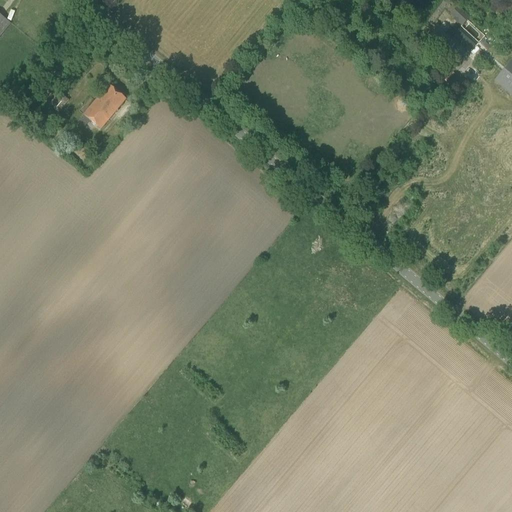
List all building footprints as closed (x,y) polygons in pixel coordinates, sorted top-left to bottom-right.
[(450,15),(453,18),(452,20),(457,24),(458,23),(462,26),(470,18),(465,13),(458,6),(453,12),(450,15)] [(0,36),(10,23),(0,14),(0,36)] [(441,32),(437,28),(436,30),(429,37),(426,40),(456,67),(467,55),(466,55),(441,32)] [(511,60),(494,82),(511,96),(511,60)] [(126,100),(109,87),(99,99),(98,98),(78,122),(84,127),(88,123),(90,124),(92,123),(101,130),(126,100)] [(59,112),(69,101),(59,93),(50,104),(59,112)]
